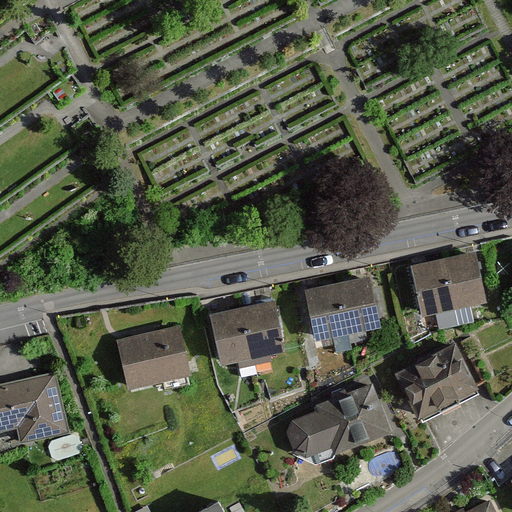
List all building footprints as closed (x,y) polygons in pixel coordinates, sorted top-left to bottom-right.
[(476,248),(445,254),(459,323),(475,320),(470,301),(487,297),(476,248)] [(459,323),(445,254),(412,261),(423,312),(437,309),(441,327),(459,323)] [(337,279),(348,330),(381,323),(369,272),(337,279)] [(352,348),(348,330),(337,279),(305,286),(316,337),(333,333),(337,351),(352,348)] [(242,303),(253,353),(285,346),(275,296),(272,296),(271,292),(256,295),(257,299),(242,303)] [(253,353),(242,303),(210,310),(221,361),(238,358),(242,376),(258,373),(253,353)] [(180,324),(117,338),(128,385),(190,371),(180,324)] [(454,340),(396,369),(422,421),(481,392),(454,340)] [(55,369),(0,382),(0,429),(18,425),(22,439),(70,427),(55,369)] [(315,402),(317,409),(294,418),(290,430),(296,447),(307,453),(334,444),(336,450),(393,429),(373,380),(315,402)] [(496,511),(490,498),(462,511),(496,511)]
